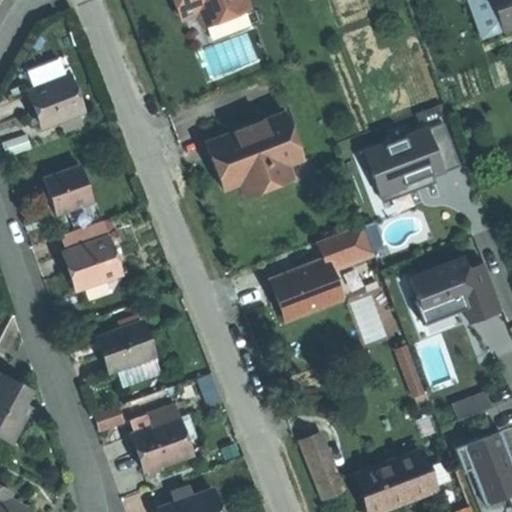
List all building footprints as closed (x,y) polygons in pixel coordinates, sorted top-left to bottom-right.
[(175,0),(182,17),(199,11),(204,25),(250,7),(246,0),(175,0)] [(503,25),(492,0),(474,0),(487,32),(503,25)] [(511,0),(492,0),(503,25),(511,21),(511,0)] [(251,32),(203,49),(213,76),(260,59),(251,32)] [(44,130),(64,122),(78,117),(84,115),(71,78),(31,94),(38,113),(44,130)] [(289,166),(306,159),(287,113),(209,144),(217,165),(227,190),(242,184),(248,198),(295,180),(289,166)] [(78,117),(64,122),(68,131),(82,126),(78,117)] [(389,138),(361,149),(370,174),(374,173),(383,196),(409,187),(407,182),(433,172),(434,175),(435,174),(462,164),(446,120),(390,141),(389,138)] [(32,150),(28,137),(3,145),(8,158),(32,150)] [(314,156),(306,159),(289,166),(295,180),(297,186),(322,176),(314,156)] [(95,204),(82,169),(45,182),(51,202),(57,218),(95,204)] [(437,180),(435,174),(434,175),(433,172),(407,182),(409,187),(383,196),(384,201),(437,180)] [(102,222),(63,236),(70,255),(109,242),(102,222)] [(329,262),(333,271),(377,253),(365,225),(321,243),(329,262)] [(109,242),(70,255),(68,256),(74,276),(80,293),(122,278),(109,242)] [(465,255),(411,277),(419,297),(415,299),(423,319),(456,306),(454,302),(464,298),(467,306),(473,320),(505,307),(486,260),(469,267),(465,255)] [(344,299),(333,271),(329,262),(273,284),(281,304),(288,322),(344,299)] [(425,323),(467,306),(464,298),(454,302),(456,306),(423,319),(425,323)] [(143,321),(105,335),(109,346),(103,348),(107,358),(111,369),(134,361),(155,353),(143,321)] [(109,346),(105,335),(99,337),(103,348),(109,346)] [(161,369),(155,353),(134,361),(140,377),(161,369)] [(0,438),(11,444),(30,410),(26,407),(30,400),(25,398),(20,395),(23,390),(3,379),(0,384),(0,438)] [(487,390),(455,403),(461,418),(494,405),(487,390)] [(151,419),(154,425),(177,417),(181,415),(176,402),(149,412),(151,419)] [(124,424),(118,408),(94,416),(100,433),(124,424)] [(177,417),(191,454),(201,450),(204,444),(193,416),(186,413),(181,415),(177,417)] [(154,425),(140,430),(133,433),(140,452),(147,470),(191,454),(177,417),(154,425)] [(137,424),(140,430),(154,425),(151,419),(137,424)] [(511,494),(511,459),(509,460),(498,432),(504,430),(503,429),(457,446),(467,470),(473,467),(489,504),(511,494)] [(511,459),(511,451),(504,430),(498,432),(509,460),(511,459)] [(344,491),(323,435),(306,441),(327,497),(344,491)] [(373,511),(438,488),(425,453),(389,467),(358,478),(371,511),(373,511)] [(0,484),(0,511),(23,511),(28,504),(1,490),(3,486),(0,484)] [(173,495),(176,504),(192,499),(189,490),(173,495)] [(192,499),(176,504),(163,509),(164,511),(220,511),(214,491),(192,499)]
